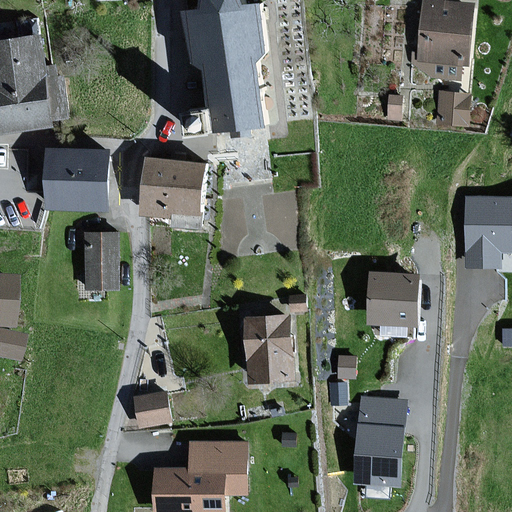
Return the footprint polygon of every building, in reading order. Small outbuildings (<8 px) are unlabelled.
[(241,0),(202,0),(204,8),(186,10),(192,61),(206,60),(214,134),(233,132),(234,140),(253,138),(253,131),(269,129),(261,57),(270,56),(264,2),(242,5),(241,0)] [(413,62),(436,77),(461,79),(463,63),(470,64),(475,3),(440,0),(424,0),(421,52),(414,51),(413,62)] [(42,35),(0,41),(0,131),(55,123),(42,35)] [(471,93),(442,91),(439,121),(469,124),(471,93)] [(110,208),(112,149),(51,148),(50,207),(110,208)] [(207,163),(150,158),(144,212),(172,215),(173,209),(202,212),(207,163)] [(511,197),(469,197),(469,265),(501,265),(501,249),(511,248),(511,197)] [(118,233),(87,233),(89,288),(119,287),(118,233)] [(422,274),(374,272),(371,321),(419,323),(422,274)] [(14,278),(0,277),(0,325),(10,327),(14,278)] [(305,295),(292,296),(293,310),(306,310),(305,295)] [(291,315),(248,318),(253,381),(296,377),(291,315)] [(24,337),(0,330),(0,355),(18,360),(24,337)] [(356,355),(341,355),(341,377),(356,377),(356,355)] [(347,383),(332,384),(334,403),(348,402),(347,383)] [(167,392),(138,397),(142,425),(172,420),(167,392)] [(406,399),(363,397),(358,481),(401,484),(406,399)] [(247,442),(193,442),(193,468),(159,468),(159,511),(226,511),(226,492),(247,492),(247,442)]
